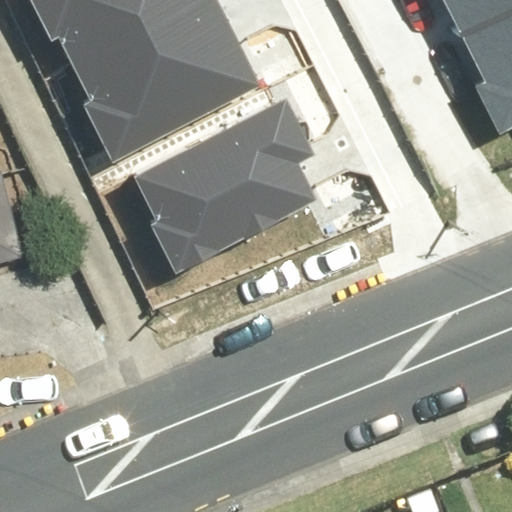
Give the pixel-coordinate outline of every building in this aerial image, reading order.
[(215,0),(31,0),(115,161),(260,86),(215,0)] [(448,0),(458,19),(496,0),(448,0)] [(469,71),(493,117),(511,107),(511,0),(496,0),(458,19),(482,64),(469,71)] [(285,106),(130,181),(175,273),(319,203),(300,165),(312,159),(285,106)] [(0,255),(23,250),(1,163),(0,163),(0,255)]
